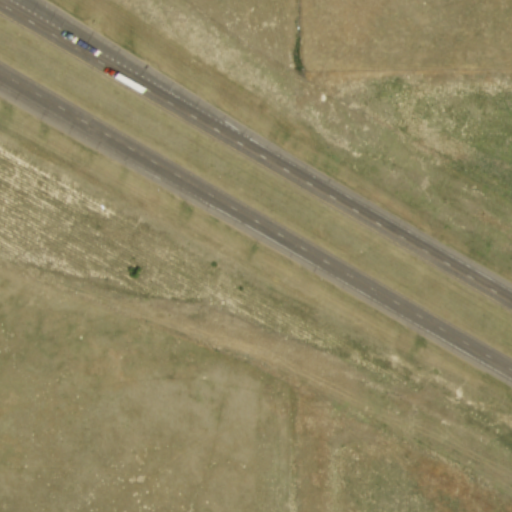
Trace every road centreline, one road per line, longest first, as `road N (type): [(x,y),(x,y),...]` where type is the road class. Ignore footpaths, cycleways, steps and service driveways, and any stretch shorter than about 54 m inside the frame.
road 1 (motorway): [(0,70),(511,369)]
road 2 (motorway): [(511,297),(0,0)]
road 3 (motorway): [(140,81),(17,0)]
